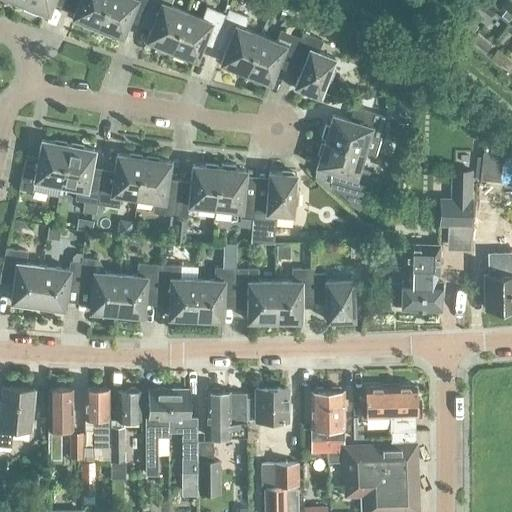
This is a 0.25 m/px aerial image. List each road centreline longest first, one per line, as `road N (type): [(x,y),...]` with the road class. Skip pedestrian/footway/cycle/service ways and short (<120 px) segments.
road 1 (residential): [(443,344),(59,360),(0,353)]
road 2 (residential): [(293,136),(20,84)]
road 3 (residential): [(445,511),(443,344)]
